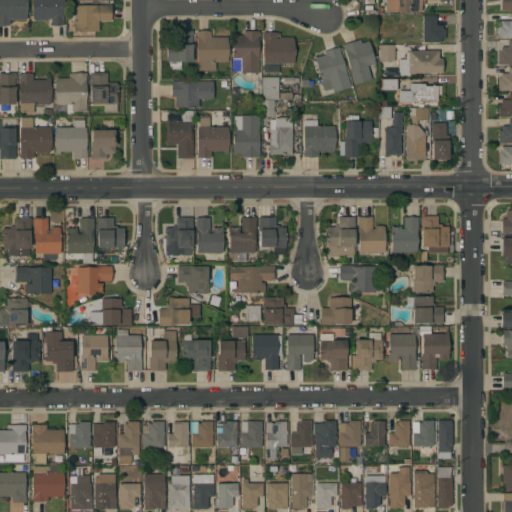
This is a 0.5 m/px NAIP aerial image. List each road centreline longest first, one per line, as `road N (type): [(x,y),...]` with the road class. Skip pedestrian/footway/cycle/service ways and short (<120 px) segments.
road 1 (residential): [(471,0),(475,511)]
road 2 (tertiary): [(0,190),(511,188)]
road 3 (residential): [(0,401),(473,401)]
road 4 (residential): [(147,0),(150,283)]
road 5 (residential): [(148,8),(321,14)]
road 6 (residential): [(0,49),(148,48)]
